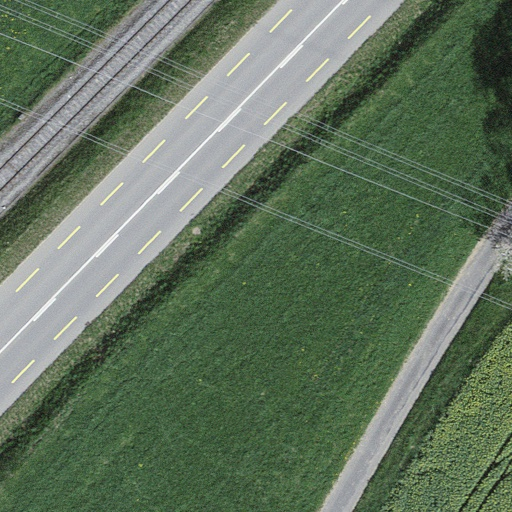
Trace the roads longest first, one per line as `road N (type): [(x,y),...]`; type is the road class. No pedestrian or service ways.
road 1 (secondary): [(343,0),(0,352)]
road 2 (unclassified): [(337,511),(423,354),(511,222)]
